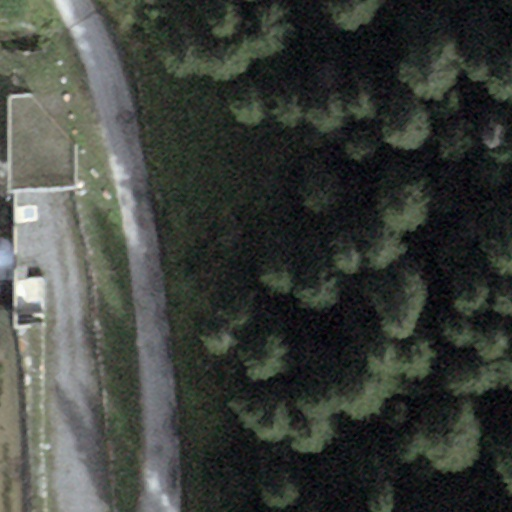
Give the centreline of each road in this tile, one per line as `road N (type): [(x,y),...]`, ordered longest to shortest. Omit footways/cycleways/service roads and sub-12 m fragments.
road 1 (track): [(68,0),(104,89),(142,281),(159,511)]
road 2 (track): [(48,201),(81,511)]
